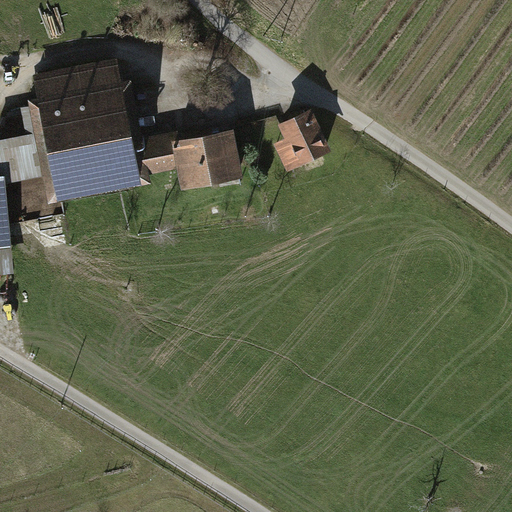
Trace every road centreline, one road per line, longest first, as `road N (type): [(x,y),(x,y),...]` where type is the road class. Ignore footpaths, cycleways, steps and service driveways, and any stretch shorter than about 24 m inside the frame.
road 1 (track): [(0,347),(260,511)]
road 2 (track): [(292,83),(369,124),(511,221)]
road 3 (residential): [(200,0),(292,83)]
